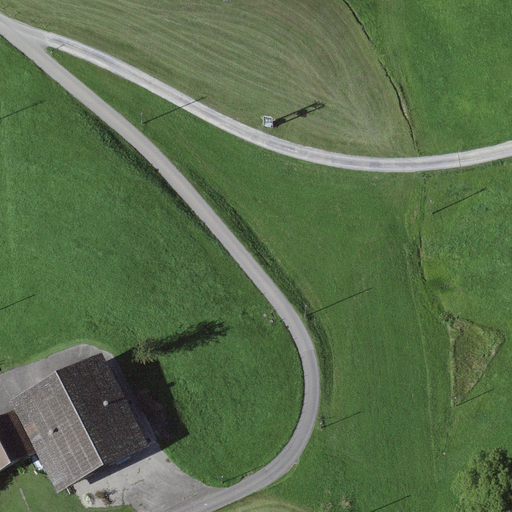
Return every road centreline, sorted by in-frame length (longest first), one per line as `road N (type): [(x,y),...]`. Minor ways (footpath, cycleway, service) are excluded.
road 1 (residential): [(0,15),(164,165),(266,285),(309,357),(311,408),(281,466),(191,511)]
road 2 (track): [(511,147),(434,162),(314,154),(262,139),(92,53),(22,28)]
